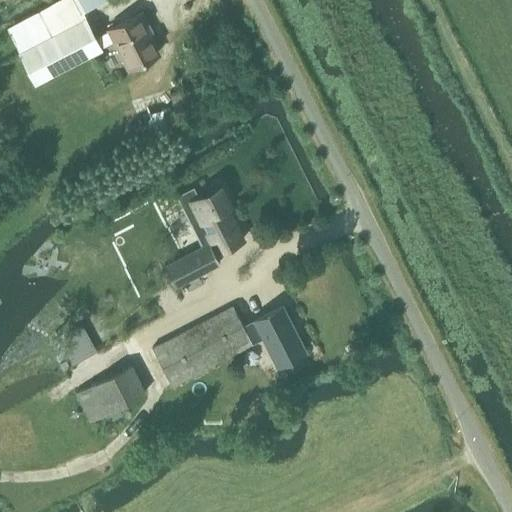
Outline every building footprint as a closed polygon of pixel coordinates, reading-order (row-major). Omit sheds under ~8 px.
[(148,26),(141,13),(106,30),(125,70),(158,53),(145,28),(148,26)] [(101,50),(86,20),(21,52),(36,83),(101,50)] [(193,186),(175,195),(191,225),(200,220),(210,240),(163,264),(174,285),(219,263),(212,250),(221,246),(223,249),(242,239),(226,207),(229,205),(219,184),(197,195),(193,186)] [(254,322),(243,328),(251,341),(261,336),(276,365),(303,351),(280,306),(253,320),(254,322)] [(252,343),(251,341),(243,328),(232,307),(153,348),(171,385),(252,343)] [(130,362),(75,389),(89,418),(144,391),(130,362)]
